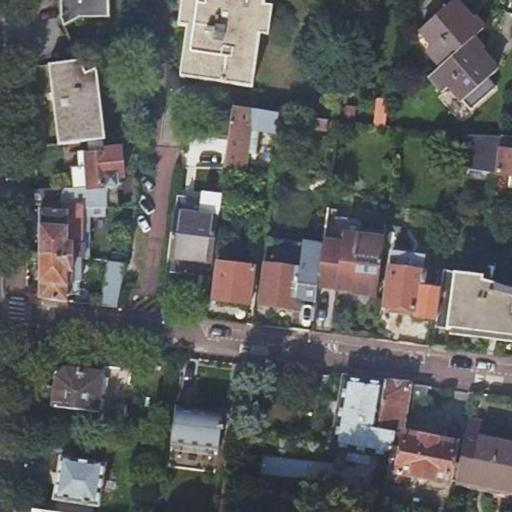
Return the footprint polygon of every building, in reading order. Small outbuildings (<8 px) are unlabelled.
[(106,0),(59,0),(60,2),(61,23),(78,15),(107,16),(106,0)] [(182,0),(179,27),(189,28),(196,29),(197,29),(191,76),(253,84),(265,0),(182,0)] [(454,0),(453,0),(420,30),(433,44),(427,50),(442,66),(430,76),(443,91),(450,85),(463,100),(497,70),(480,51),(483,49),(473,38),(484,28),(475,17),(472,20),(454,0)] [(196,29),(189,28),(182,75),(190,76),(196,29)] [(105,140),(96,69),(85,75),(79,62),(47,65),(58,144),(90,141),(104,140),(105,140)] [(232,106),(228,135),(224,167),(244,170),(250,128),(277,132),(280,112),(245,108),(232,106)] [(326,129),(328,119),(312,117),(311,127),(326,129)] [(462,134),(462,135),(457,169),(495,174),(498,150),(500,137),(463,134),(462,134)] [(105,150),(104,140),(90,141),(92,166),(82,167),(83,176),(78,177),(79,187),(105,186),(107,200),(107,207),(117,207),(115,178),(123,177),(120,149),(105,150)] [(511,152),(498,150),(495,174),(511,175),(511,152)] [(79,187),(28,189),(28,204),(50,206),(51,211),(40,210),(40,254),(83,259),(83,245),(72,245),(72,220),(67,220),(67,212),(60,212),(60,199),(73,199),(73,196),(79,196),(80,202),(107,200),(105,186),(79,187)] [(207,204),(206,215),(218,217),(220,206),(207,204)] [(388,207),(386,221),(393,222),(395,208),(388,207)] [(171,242),(169,255),(213,261),(218,217),(206,215),(174,210),(171,242)] [(363,220),(327,215),(324,240),(359,245),(361,235),(384,238),(384,231),(361,228),(363,220)] [(359,245),(324,240),(318,286),(338,288),(352,291),(352,293),(376,296),(384,238),(361,235),(359,245)] [(83,280),(83,259),(40,254),(41,298),(68,301),(68,280),(83,280)] [(435,320),(439,292),(421,289),(423,274),(409,272),(410,264),(393,262),(392,269),(391,269),(386,307),(387,307),(386,313),(435,320)] [(119,307),(126,264),(110,263),(103,305),(119,307)] [(250,304),(255,268),(218,263),(213,300),(250,304)] [(265,265),(260,305),(294,310),(300,269),(265,265)] [(435,320),(434,328),(511,339),(511,289),(455,276),(442,270),(442,277),(439,292),(435,320)] [(57,385),(54,406),(55,407),(82,410),(126,416),(128,400),(130,400),(131,400),(133,399),(134,398),(135,397),(136,396),(137,394),(137,393),(137,391),(137,389),(136,388),(136,386),(135,385),(133,384),(132,383),(131,382),(133,369),(125,367),(104,365),(102,373),(78,370),(76,368),(73,366),(69,365),(65,365),(62,367),(59,369),(57,371),(55,375),(55,378),(55,382),(57,385)] [(387,382),(345,377),(331,447),(391,459),(395,433),(378,430),(387,382)] [(395,433),(391,459),(389,470),(448,482),(456,443),(400,432),(407,397),(425,400),(428,387),(387,382),(378,430),(395,433)] [(82,410),(55,407),(53,423),(80,427),(82,410)] [(177,408),(172,444),(220,450),(222,429),(224,430),(225,426),(222,426),(224,412),(222,412),(222,413),(177,408)] [(511,442),(464,433),(455,482),(511,493),(511,442)] [(54,511),(90,511),(91,511),(83,510),(84,503),(99,506),(105,465),(61,457),(52,511),(54,511)]
